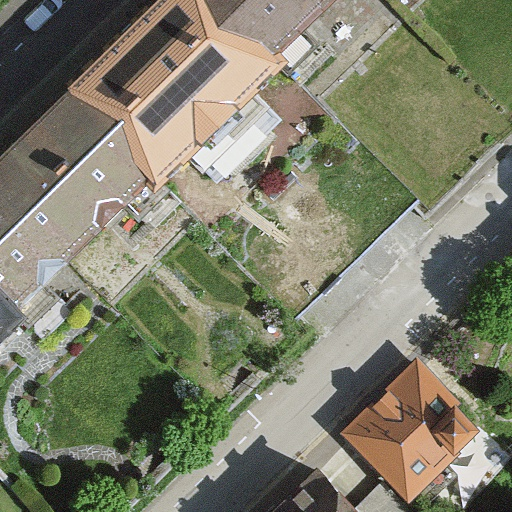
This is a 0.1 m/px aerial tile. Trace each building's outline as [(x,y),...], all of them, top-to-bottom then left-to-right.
[(142,0),(64,77),(156,171),(274,53),(220,0),(142,0)] [(220,0),(274,53),(325,0),(220,0)] [(511,72),(401,181),(418,198),(431,212),(511,132),(511,72)] [(0,139),(0,187),(68,257),(156,171),(64,77),(0,139)] [(391,170),(271,289),(298,317),(418,198),(401,181),(391,170)] [(0,187),(0,323),(68,257),(0,187)] [(472,424),(417,366),(351,430),(406,487),(472,424)] [(355,511),(353,510),(317,472),(275,511),(355,511)] [(412,511),(382,481),(353,510),(355,511),(412,511)]
